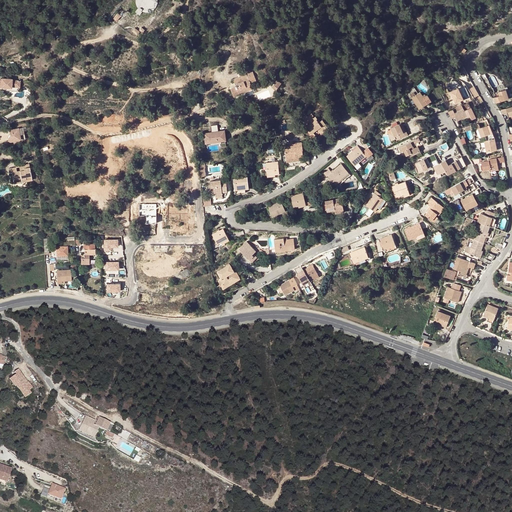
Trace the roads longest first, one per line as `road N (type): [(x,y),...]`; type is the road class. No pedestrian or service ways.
road 1 (residential): [(335,242),(330,230),(234,224),(228,212),(283,188),(357,132)]
road 2 (track): [(276,511),(53,385)]
road 3 (secondary): [(3,306),(70,303),(167,328),(229,323)]
road 4 (track): [(115,25),(69,49),(66,64),(136,91),(186,86),(197,108)]
road 5 (unknown): [(105,312),(109,299),(130,296),(127,255),(135,239),(195,238),(196,209),(228,212)]
road 6 (secondary): [(229,323),(325,320),(435,360)]
road 7 (track): [(266,503),(287,477),(308,477),(331,462),(446,511)]
road 8 (residential): [(197,108),(103,135),(61,117),(0,124)]
road 9 (residential): [(511,36),(480,41),(466,69),(500,121),(511,176)]
road 10 (residential): [(229,323),(231,299),(335,242)]
